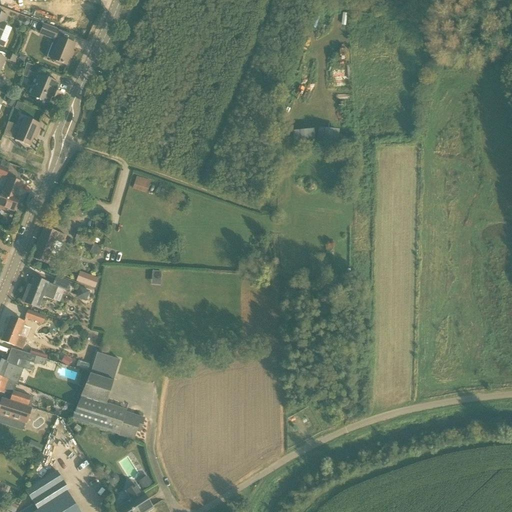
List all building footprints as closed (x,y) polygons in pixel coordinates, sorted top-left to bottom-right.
[(73,0),(63,26),(80,32),(90,7),(73,0)] [(66,66),(75,44),(55,36),(57,31),(43,25),(39,35),(54,41),(47,58),(51,59),(56,62),(56,63),(60,65),(61,64),(66,66)] [(15,63),(17,57),(10,54),(7,60),(15,63)] [(27,64),(26,70),(35,74),(38,68),(27,64)] [(55,92),(59,84),(39,75),(30,96),(48,104),(53,91),(55,92)] [(10,97),(7,102),(12,106),(15,101),(10,97)] [(38,134),(41,125),(25,118),(19,132),(14,130),(16,125),(8,122),(3,136),(11,138),(15,140),(15,141),(30,147),(36,133),(38,134)] [(337,145),(337,129),(316,129),(316,144),(337,145)] [(294,145),(314,144),(313,130),(293,131),(294,145)] [(2,161),(0,166),(7,170),(9,164),(2,161)] [(5,177),(8,170),(7,170),(0,166),(0,175),(1,176),(5,177)] [(136,177),(132,189),(146,194),(150,182),(136,177)] [(17,196),(22,183),(9,179),(4,192),(2,191),(0,197),(0,208),(5,210),(5,208),(14,211),(19,197),(17,196)] [(81,218),(86,205),(75,201),(70,213),(81,218)] [(103,232),(108,220),(98,216),(94,229),(103,232)] [(54,267),(66,236),(44,228),(33,259),(54,267)] [(92,246),(94,238),(77,232),(75,240),(92,246)] [(98,256),(102,247),(94,244),(90,254),(98,256)] [(79,271),(75,281),(94,289),(98,279),(79,271)] [(66,291),(69,283),(56,278),(53,286),(34,278),(30,290),(28,289),(22,302),(38,308),(43,297),(53,301),(58,288),(66,291)] [(82,295),(80,300),(86,302),(89,292),(79,288),(77,293),(82,295)] [(42,325),(45,317),(27,311),(25,318),(42,325)] [(22,350),(26,340),(27,339),(20,336),(25,323),(11,317),(2,341),(22,350)] [(29,362),(31,355),(29,354),(13,350),(11,356),(19,358),(29,362)] [(97,353),(90,374),(81,395),(106,405),(113,381),(120,360),(97,353)] [(31,355),(29,362),(34,363),(34,364),(44,367),(46,360),(31,355)] [(61,362),(68,367),(72,361),(65,356),(61,362)] [(29,362),(19,358),(17,367),(22,368),(32,372),(33,367),(34,364),(34,363),(29,362)] [(0,360),(0,377),(9,381),(17,384),(20,376),(12,373),(15,366),(0,360)] [(0,392),(4,394),(7,385),(9,381),(0,377),(0,392)] [(28,406),(31,397),(13,392),(10,401),(28,406)] [(118,436),(126,413),(126,411),(106,405),(81,395),(71,420),(118,436)] [(0,416),(25,424),(27,425),(31,410),(2,400),(0,405),(0,416)] [(140,432),(144,419),(126,413),(118,436),(133,440),(136,431),(140,432)] [(33,442),(30,450),(35,452),(38,444),(33,442)] [(79,511),(67,492),(69,491),(57,471),(25,491),(37,510),(33,511),(79,511)] [(138,481),(143,490),(152,484),(147,476),(138,481)] [(141,494),(136,486),(127,490),(133,499),(118,508),(120,511),(145,511),(152,508),(142,493),(141,494)]
